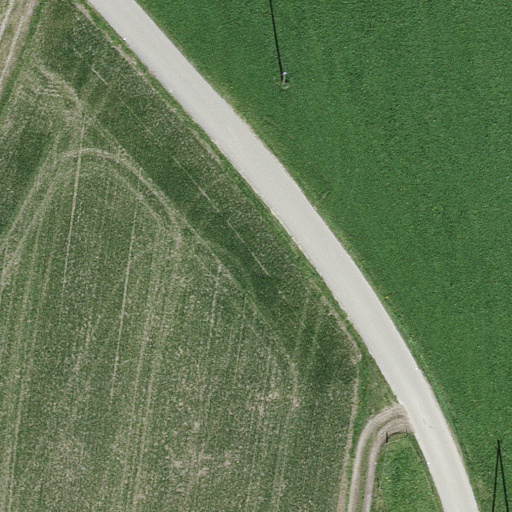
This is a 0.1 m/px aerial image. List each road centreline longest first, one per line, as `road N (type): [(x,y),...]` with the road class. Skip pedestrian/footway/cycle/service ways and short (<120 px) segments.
road 1 (unclassified): [(461,511),(427,416),(336,265),(108,0)]
road 2 (track): [(358,511),(374,436),(401,416),(427,416)]
